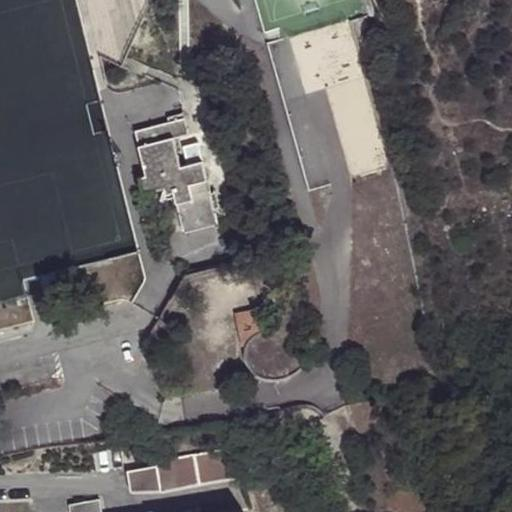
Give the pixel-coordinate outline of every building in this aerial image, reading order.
[(170,126),(185,122),(183,116),(168,119),(170,126)] [(189,138),(185,122),(170,126),(136,134),(146,179),(140,180),(144,196),(163,193),(173,189),(175,201),(183,235),(215,228),(213,212),(209,212),(205,200),(210,198),(203,165),(181,170),(177,156),(171,157),(169,142),(180,140),(189,138)] [(182,154),(180,140),(169,142),(171,157),(177,156),(182,154)] [(173,189),(163,193),(166,204),(175,201),(173,189)] [(262,331),(276,327),(271,295),(233,303),(242,348),(247,347),(251,340),(262,331)] [(157,460),(158,466),(162,490),(240,478),(236,447),(157,460)] [(162,490),(158,466),(129,470),(132,491),(162,490)] [(71,505),(72,511),(104,511),(102,500),(71,505)]
